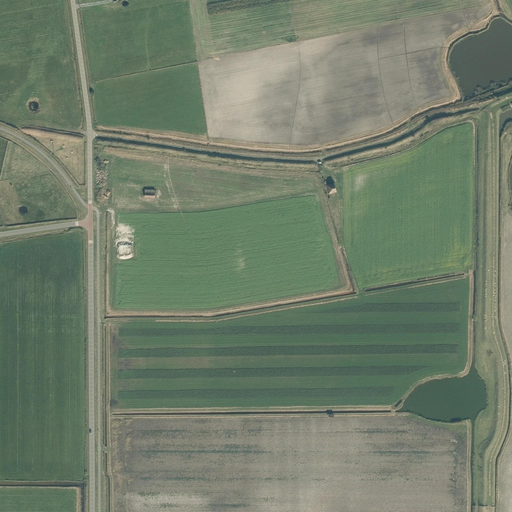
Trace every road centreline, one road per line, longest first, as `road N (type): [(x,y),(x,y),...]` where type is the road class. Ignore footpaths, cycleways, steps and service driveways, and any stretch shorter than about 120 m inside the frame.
road 1 (track): [(89,135),(315,157),(511,96)]
road 2 (tertiary): [(92,511),(91,224)]
road 3 (unclassified): [(91,224),(73,0)]
